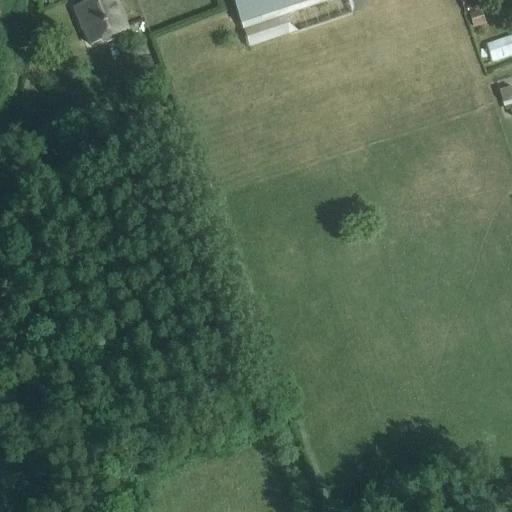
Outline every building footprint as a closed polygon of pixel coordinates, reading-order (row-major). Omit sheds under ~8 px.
[(84,0),(87,5),(76,10),(81,22),(83,22),(93,46),(104,41),(108,43),(116,40),(117,35),(129,31),(115,0),(84,0)] [(337,0),(229,0),(240,31),(243,30),(250,52),(353,18),(346,0),(337,0)] [(472,12),(477,26),(490,22),(485,7),(472,12)] [(496,62),(511,55),(511,34),(489,43),(496,62)] [(507,107),(511,105),(511,84),(502,88),(507,107)]
